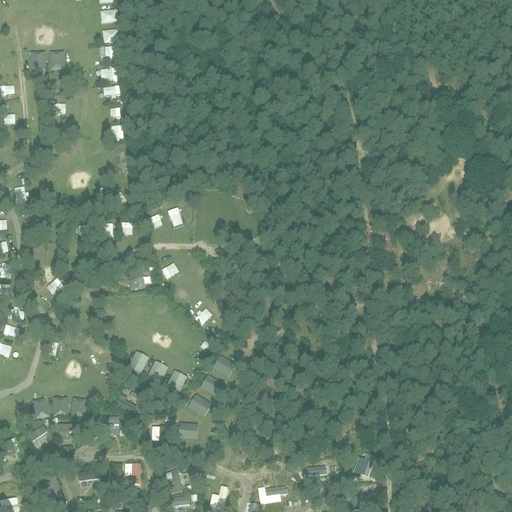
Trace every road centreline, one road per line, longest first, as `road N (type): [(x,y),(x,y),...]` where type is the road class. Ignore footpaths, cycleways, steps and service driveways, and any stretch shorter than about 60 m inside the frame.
road 1 (track): [(225,474),(337,456),(377,436),(412,387),(460,121),(437,11),(424,0)]
road 2 (track): [(161,248),(205,248),(226,277),(246,359),(232,415),(196,460)]
road 3 (track): [(454,511),(416,365)]
